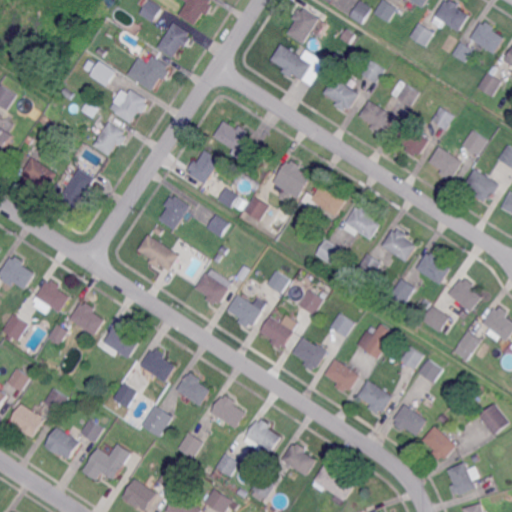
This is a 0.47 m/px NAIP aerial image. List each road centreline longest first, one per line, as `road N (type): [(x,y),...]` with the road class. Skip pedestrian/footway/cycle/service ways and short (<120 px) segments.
road 1 (residential): [(426,511),(397,467),(0,202)]
road 2 (residential): [(511,259),(217,67)]
road 3 (residential): [(260,0),(89,260)]
